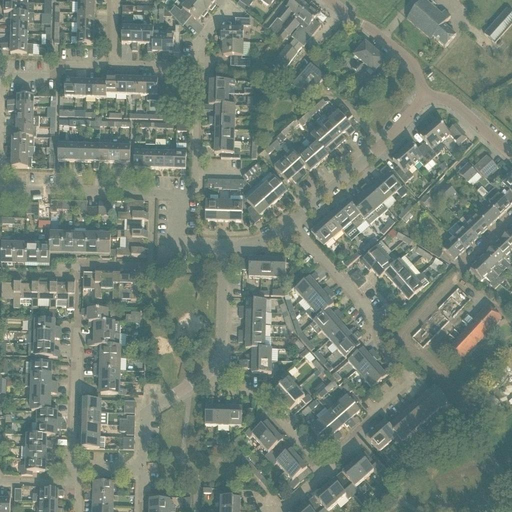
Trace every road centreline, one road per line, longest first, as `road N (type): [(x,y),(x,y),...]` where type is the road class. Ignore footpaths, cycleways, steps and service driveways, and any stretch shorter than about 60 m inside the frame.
road 1 (residential): [(323,470),(410,379),(380,346),(373,316),(293,222)]
road 2 (residential): [(0,192),(194,193),(197,69)]
road 3 (residential): [(0,274),(161,266),(178,245),(221,246)]
road 4 (residential): [(74,467),(142,469),(144,414),(215,364)]
road 5 (residential): [(323,470),(265,398),(215,364)]
road 6 (tertiary): [(427,96),(413,64),(325,0)]
road 7 (residential): [(74,467),(77,326)]
